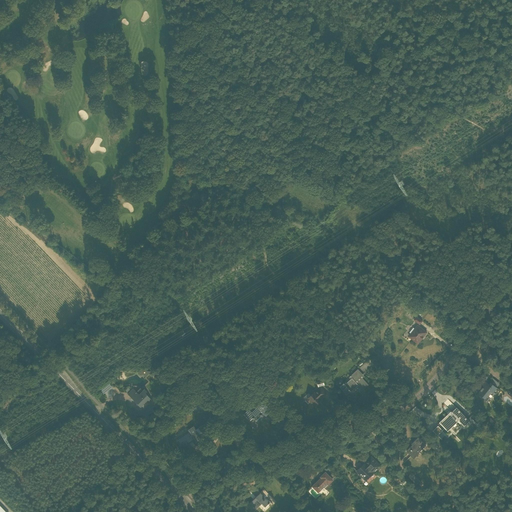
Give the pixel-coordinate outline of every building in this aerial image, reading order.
[(416,316),(416,317),(414,320),(420,324),(423,321),(416,316)] [(427,332),(423,329),(417,325),(409,336),(418,344),(422,339),(424,337),(423,337),(427,332)] [(360,377),(363,374),(359,370),(358,369),(350,376),(352,378),(345,384),(343,382),(339,386),(344,392),(348,388),(349,389),(350,390),(351,392),(358,386),(362,391),(368,385),(362,378),(360,377)] [(493,392),(497,388),(497,387),(491,382),(488,386),(485,383),(481,387),(482,388),(478,393),(485,399),(490,393),(494,396),(496,393),(493,392)] [(326,393),(321,388),(315,393),(314,392),(305,400),(308,403),(310,402),(314,406),(321,400),(320,399),(326,393)] [(137,392),(133,389),(128,394),(133,400),(135,398),(140,403),(141,403),(143,405),(150,397),(141,389),(139,389),(137,392)] [(257,407),(252,412),(249,409),(244,414),(250,421),(252,418),(253,419),(254,419),(256,421),(260,416),(261,417),(262,416),(261,414),(262,413),(265,416),(271,411),(262,401),(257,407)] [(452,412),(440,423),(448,431),(451,428),(450,427),(458,420),(464,426),(470,421),(457,407),(452,412)] [(201,437),(199,435),(208,429),(204,424),(196,429),(194,426),(188,430),(189,432),(188,432),(183,436),(182,435),(178,438),(180,442),(178,443),(182,448),(189,444),(188,443),(188,442),(193,439),(195,441),(201,437)] [(426,445),(418,438),(414,442),(415,443),(407,451),(412,456),(414,459),(420,453),(419,453),(426,445)] [(358,472),(362,477),(363,477),(364,476),(367,480),(377,469),(379,470),(381,469),(379,467),(380,466),(371,457),(366,463),(358,472)] [(318,480),(312,486),(318,493),(324,487),(326,489),(330,485),(329,484),(333,480),(325,472),(320,477),(322,478),(319,481),(318,480)] [(409,477),(417,485),(421,482),(412,474),(409,477)] [(270,501),(260,493),(246,507),(250,511),(252,511),(262,502),(266,505),(270,501)]
